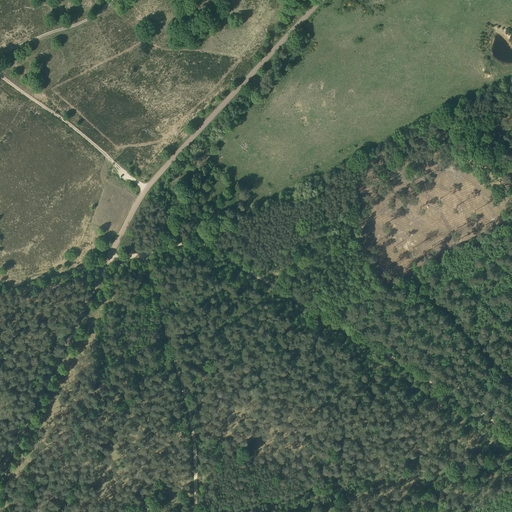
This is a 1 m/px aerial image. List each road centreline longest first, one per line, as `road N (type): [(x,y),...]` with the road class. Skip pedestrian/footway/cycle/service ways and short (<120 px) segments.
road 1 (unclassified): [(0,469),(150,182),(320,0)]
road 2 (track): [(511,437),(201,241),(146,253)]
road 3 (track): [(146,253),(189,411),(196,511)]
road 4 (unknown): [(184,395),(123,405),(45,384),(0,385)]
road 5 (track): [(146,188),(0,76)]
road 6 (track): [(146,253),(0,287)]
